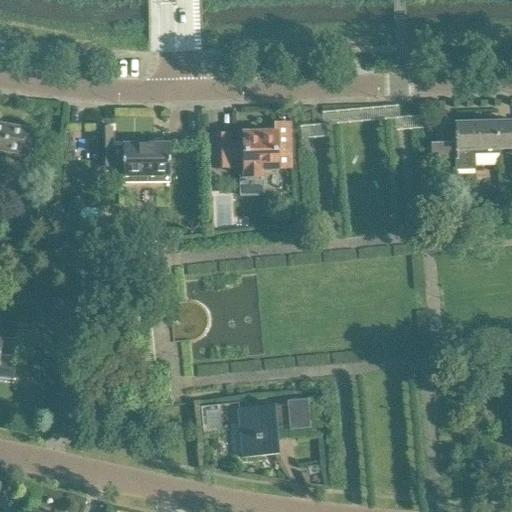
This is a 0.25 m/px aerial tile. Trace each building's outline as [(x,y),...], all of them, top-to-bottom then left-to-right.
[(436,144),(431,144),(431,159),(455,159),(455,171),(476,170),(475,156),(499,155),(499,150),(511,149),(511,123),(455,125),(449,126),(449,120),(436,120),(436,144)] [(0,153),(28,158),(33,130),(0,124),(0,153)] [(229,135),(212,135),(213,169),(229,169),(229,161),(244,161),(245,179),(239,179),(239,187),(240,187),(240,197),(263,196),(263,181),(263,180),(261,180),(261,171),(291,170),(290,124),(275,125),(275,134),(244,134),(244,144),(229,145),(229,135)] [(112,128),(97,128),(98,168),(113,168),(114,166),(123,166),(123,184),(170,184),(170,145),(123,146),(123,147),(112,147),(112,128)] [(74,171),(63,171),(62,184),(73,185),(74,171)] [(18,340),(20,325),(0,322),(0,379),(13,381),(16,358),(0,355),(0,353),(2,338),(18,340)] [(307,401),(287,403),(290,431),(310,430),(307,401)] [(277,407),(236,410),(240,460),(279,456),(277,439),(276,433),(290,431),(287,403),(284,403),(284,406),(277,407)] [(208,430),(222,429),(220,411),(206,412),(208,430)]
